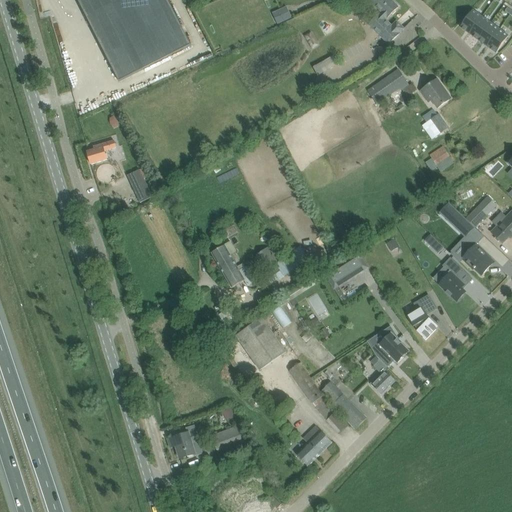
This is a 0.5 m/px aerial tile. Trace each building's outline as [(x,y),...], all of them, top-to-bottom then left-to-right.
[(77,0),(119,82),(191,46),(168,0),(77,0)] [(345,0),(342,2),(346,8),(356,3),(354,0),(345,0)] [(369,25),(380,36),(389,45),(397,36),(404,29),(397,22),(392,26),(385,20),(399,7),(392,0),(370,0),(370,1),(382,12),(369,25)] [(277,23),(291,17),(286,6),(271,13),(277,23)] [(472,10),(460,27),(469,34),(481,17),(472,10)] [(481,17),(469,34),(478,40),(490,23),(481,17)] [(490,23),(478,40),(487,47),(499,30),(490,23)] [(499,30),(487,47),(496,53),(508,36),(499,30)] [(308,43),(313,48),(319,41),(312,35),(309,38),(312,40),(308,43)] [(319,76),(340,66),(336,56),(315,66),(319,76)] [(368,91),(377,104),(407,82),(399,70),(368,91)] [(420,91),(425,97),(429,103),(432,100),(438,108),(451,99),(437,79),(420,91)] [(403,91),(407,97),(417,90),(413,84),(403,91)] [(448,128),(439,115),(439,114),(437,115),(431,120),(440,133),(448,128)] [(121,129),(110,131),(112,138),(122,136),(121,129)] [(91,165),(101,162),(107,160),(105,151),(116,148),(114,141),(94,147),(95,150),(87,152),(91,165)] [(437,167),(441,172),(454,164),(443,147),(430,155),(432,158),(425,163),(431,171),(437,167)] [(220,182),(240,173),(238,169),(218,177),(220,182)] [(144,179),(132,185),(140,203),(153,197),(144,179)] [(472,212),(466,219),(475,227),(497,206),(487,196),(472,212)] [(443,210),(439,213),(447,220),(465,237),(465,238),(475,228),(466,219),(449,203),(443,210)] [(503,214),(493,224),(499,230),(494,235),(502,243),(511,233),(511,212),(507,218),(503,214)] [(414,222),(402,229),(418,255),(430,248),(414,222)] [(431,235),(425,241),(438,254),(444,248),(431,235)] [(466,249),(460,255),(467,262),(466,263),(472,268),(472,267),(482,276),(492,265),(486,260),(488,257),(469,239),(463,245),(466,249)] [(392,240),(387,243),(391,252),(397,248),(392,240)] [(237,267),(230,255),(225,246),(220,248),(212,253),(232,288),(245,281),(248,286),(255,281),(247,267),(246,268),(243,264),(237,267)] [(254,257),(265,272),(278,263),(268,247),(254,257)] [(296,252),(259,279),(265,288),(303,261),(299,256),(302,254),(299,250),(296,252)] [(426,267),(434,262),(428,252),(419,257),(426,267)] [(347,299),(339,287),(362,272),(352,256),(329,270),(323,274),(326,278),(334,290),(342,303),(347,299)] [(451,274),(440,285),(447,292),(446,293),(450,297),(451,296),(457,302),(466,293),(461,289),(464,286),(459,281),(466,273),(451,258),(443,266),(451,274)] [(295,288),(265,307),(269,313),(271,311),(279,306),(280,307),(326,278),(323,274),(329,270),(328,268),(295,288)] [(429,320),(428,319),(426,316),(427,315),(427,314),(436,309),(436,310),(437,309),(432,301),(429,296),(429,294),(413,304),(417,311),(407,317),(414,327),(415,326),(418,331),(417,332),(426,340),(438,327),(430,319),(429,320)] [(231,306),(212,320),(218,329),(238,315),(231,306)] [(292,322),(285,313),(281,308),(280,307),(279,306),(271,311),(283,328),(292,322)] [(244,330),(236,336),(260,370),(286,352),(262,318),(244,330)] [(320,323),(317,318),(311,321),(314,327),(320,323)] [(368,341),(367,342),(376,356),(379,361),(381,359),(388,367),(395,360),(397,363),(409,352),(398,340),(399,338),(391,326),(384,331),(387,336),(371,347),(368,341)] [(320,331),(325,338),(330,335),(325,328),(320,331)] [(381,374),(370,384),(375,389),(381,395),(396,381),(387,372),(390,369),(388,367),(381,359),(379,361),(373,367),(381,374)] [(301,362),(289,371),(312,403),(322,396),(323,395),(301,362)] [(244,372),(239,376),(246,386),(251,383),(244,372)] [(333,405),(355,429),(366,419),(359,411),(348,401),(348,402),(343,396),(343,395),(336,388),(331,383),(323,390),(333,405)] [(229,407),(221,412),(230,425),(238,420),(229,407)] [(335,412),(327,420),(332,427),(339,434),(348,426),(341,418),(335,412)] [(212,435),(221,459),(253,447),(250,441),(246,443),(239,425),(212,435)] [(296,455),(301,460),(308,467),(332,443),(316,426),(305,437),(304,436),(302,438),(308,444),(296,455)] [(180,459),(190,456),(195,454),(194,452),(200,450),(198,442),(199,441),(196,431),(189,433),(169,439),(169,440),(174,439),(180,459)] [(197,456),(182,460),(185,468),(200,464),(197,456)]
